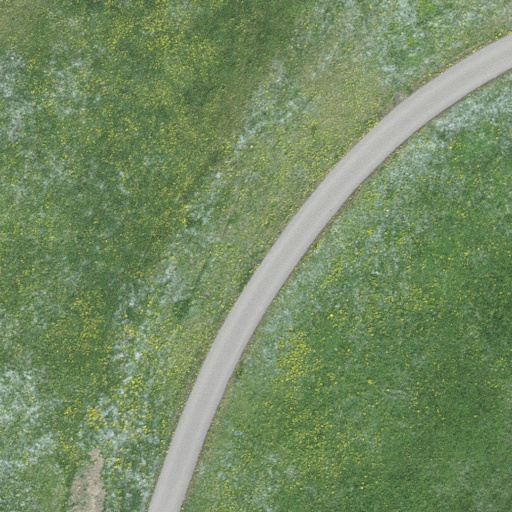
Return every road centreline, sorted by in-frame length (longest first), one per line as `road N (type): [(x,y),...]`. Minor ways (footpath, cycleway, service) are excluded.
road 1 (track): [(511,53),(380,139),(310,219),(248,307),(161,511)]
road 2 (track): [(80,511),(123,386),(234,175),(309,61),(365,0)]
